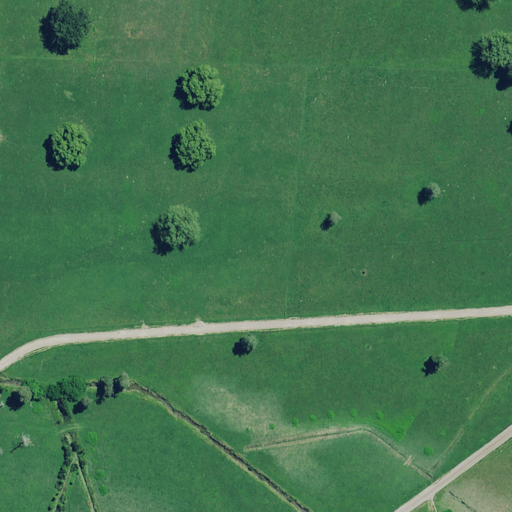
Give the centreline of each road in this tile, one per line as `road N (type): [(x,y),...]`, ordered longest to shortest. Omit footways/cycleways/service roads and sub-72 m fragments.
road 1 (track): [(511,312),(50,340),(0,365)]
road 2 (track): [(511,428),(401,511)]
